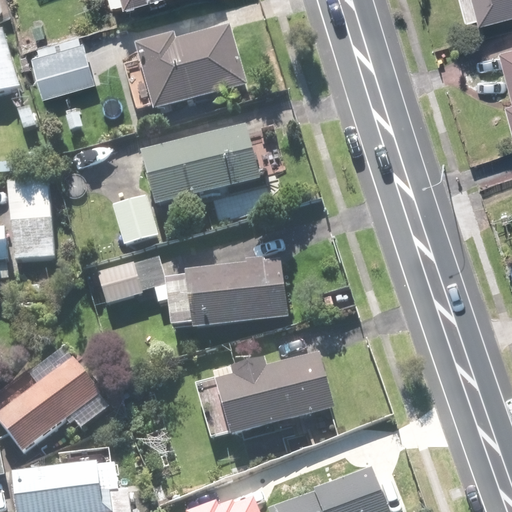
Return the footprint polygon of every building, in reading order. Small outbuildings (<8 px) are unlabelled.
[(114,0),(117,10),(150,0),(114,0)] [(511,0),(465,0),(472,25),(511,15),(511,0)] [(166,40),(128,52),(148,118),(240,89),(223,33),(169,49),(166,40)] [(1,38),(0,37),(0,97),(17,93),(1,38)] [(93,83),(80,41),(26,57),(39,100),(93,83)] [(511,46),(491,53),(511,123),(511,46)] [(240,132),(133,164),(145,202),(149,216),(255,184),(240,132)] [(46,186),(5,189),(11,269),(51,266),(46,186)] [(149,216),(145,202),(110,212),(121,249),(156,239),(149,216)] [(155,261),(94,280),(102,307),(163,288),(155,261)] [(275,266),(178,281),(179,289),(158,292),(165,334),(185,331),(187,340),(284,326),(275,266)] [(105,413),(60,354),(16,387),(27,401),(0,421),(0,438),(17,460),(63,425),(72,438),(105,413)] [(208,389),(223,445),(332,415),(317,360),(261,375),(258,364),(223,373),(226,385),(208,389)] [(362,474),(350,441),(302,459),(314,491),(362,474)] [(112,494),(109,454),(54,458),(55,475),(9,478),(10,511),(127,511),(126,494),(112,494)] [(270,511),(391,511),(376,472),(270,511)] [(242,511),(240,507),(226,511),(220,511),(218,503),(196,511),(242,511)]
